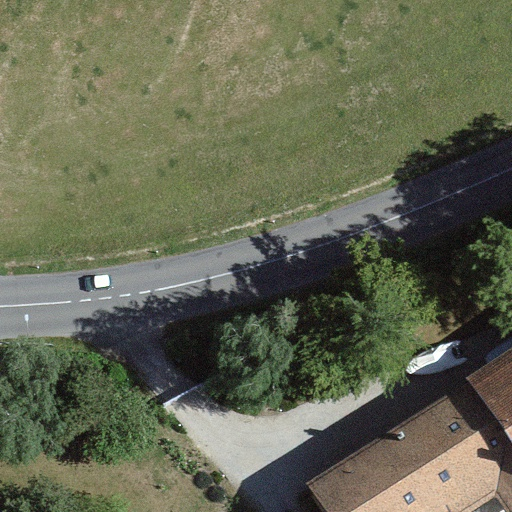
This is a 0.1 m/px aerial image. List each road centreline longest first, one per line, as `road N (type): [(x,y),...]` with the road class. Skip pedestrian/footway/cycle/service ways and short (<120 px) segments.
road 1 (tertiary): [(0,304),(223,273),(381,221),(511,166)]
road 2 (unknown): [(67,300),(120,367),(161,400),(221,427),(296,445)]
